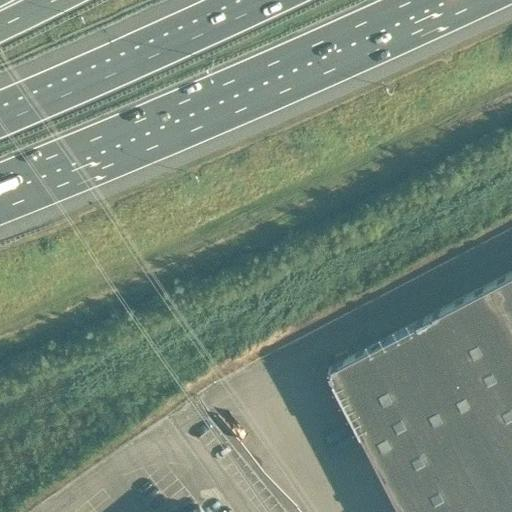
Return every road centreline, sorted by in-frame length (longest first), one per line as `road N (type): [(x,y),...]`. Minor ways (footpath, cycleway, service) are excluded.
road 1 (track): [(511,96),(0,319)]
road 2 (motorway): [(0,190),(444,0)]
road 3 (motorway): [(273,0),(0,122)]
road 4 (unknown): [(249,511),(218,468),(156,448),(130,456),(52,511)]
road 5 (unknown): [(364,511),(290,387)]
